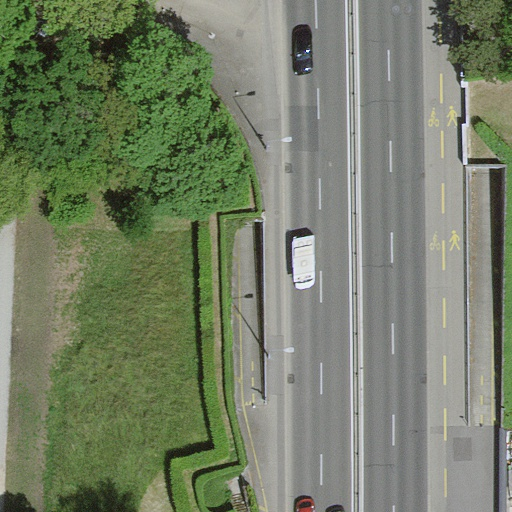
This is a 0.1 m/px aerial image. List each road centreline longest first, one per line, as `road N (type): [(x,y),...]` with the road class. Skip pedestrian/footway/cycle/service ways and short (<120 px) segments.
road 1 (primary): [(405,511),(397,0)]
road 2 (primary): [(315,0),(322,511)]
